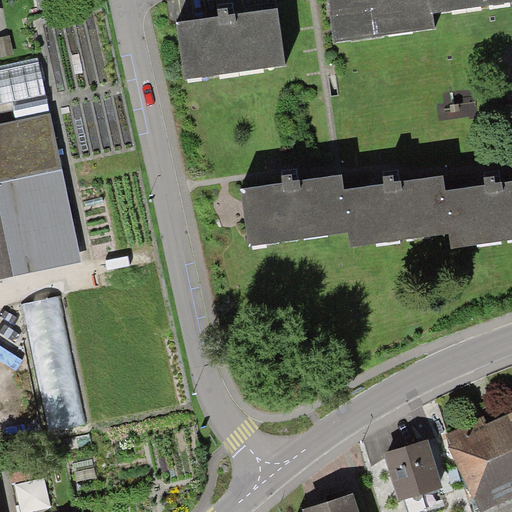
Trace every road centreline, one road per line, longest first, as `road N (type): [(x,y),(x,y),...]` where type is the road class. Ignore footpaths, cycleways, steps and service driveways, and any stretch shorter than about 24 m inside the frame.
road 1 (residential): [(272,474),(218,406),(204,370),(124,0)]
road 2 (residential): [(272,474),(374,402),(511,341)]
